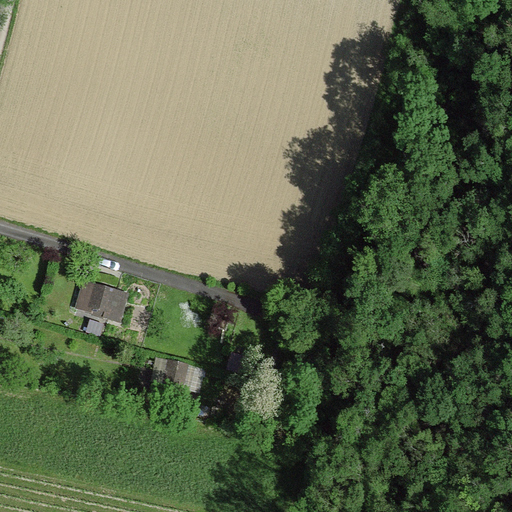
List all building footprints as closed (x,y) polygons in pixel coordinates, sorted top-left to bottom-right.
[(77,312),(120,324),(128,297),(85,284),(77,312)] [(104,326),(90,323),(87,335),(101,338),(104,326)] [(253,361),(230,356),(227,369),(249,374),(253,361)] [(201,370),(155,357),(149,379),(195,392),(201,370)] [(321,422),(320,434),(330,435),(331,423),(321,422)]
